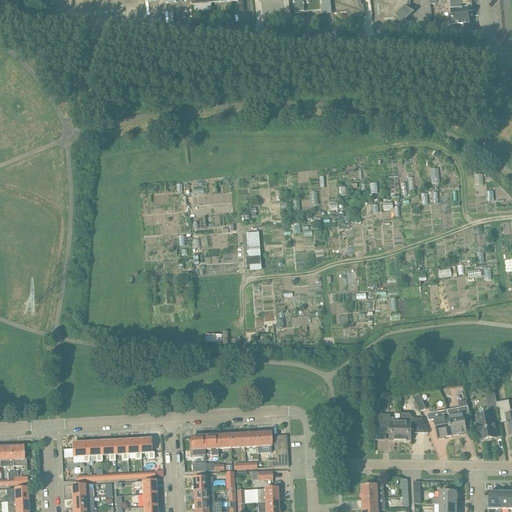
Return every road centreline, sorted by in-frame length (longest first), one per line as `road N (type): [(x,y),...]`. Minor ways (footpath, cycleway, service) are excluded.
road 1 (unclassified): [(511,57),(27,23),(1,0)]
road 2 (track): [(511,217),(382,256),(242,280)]
road 3 (residential): [(311,460),(301,413),(169,418)]
road 4 (residential): [(476,464),(311,460)]
road 5 (track): [(477,224),(464,212),(461,166),(451,152),(408,144)]
